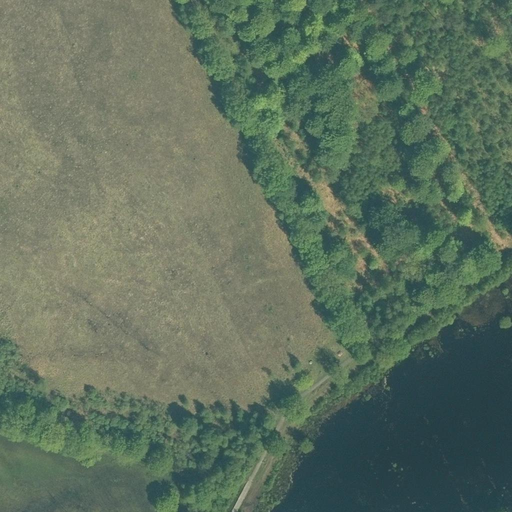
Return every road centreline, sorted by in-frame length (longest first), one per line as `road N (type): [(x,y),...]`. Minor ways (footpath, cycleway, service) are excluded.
road 1 (track): [(371,353),(201,0)]
road 2 (track): [(247,511),(303,409),(511,249)]
